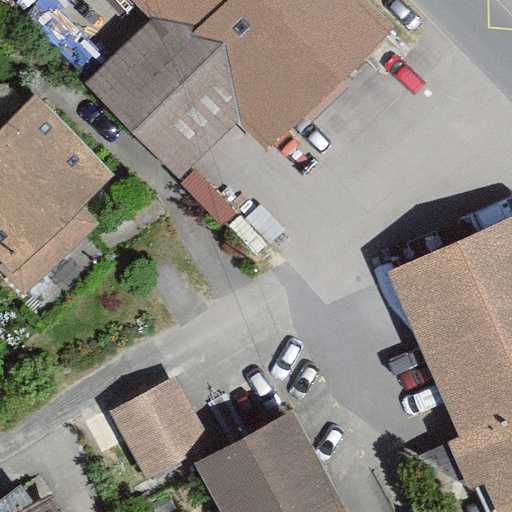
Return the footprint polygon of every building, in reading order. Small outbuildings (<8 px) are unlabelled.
[(381,0),(136,0),(154,17),(92,81),(186,171),(238,118),(275,153),(403,21),(381,0)] [(1,268),(29,296),(102,224),(83,205),(114,174),(35,95),(0,130),(0,246),(11,257),(1,268)] [(485,481),(498,511),(509,511),(511,511),(511,211),(386,266),(458,430),(446,432),(471,488),(485,481)] [(202,458),(230,511),(341,511),(285,407),(216,444),(182,380),(116,415),(152,484),(202,458)] [(17,511),(57,511),(49,496),(17,511)]
